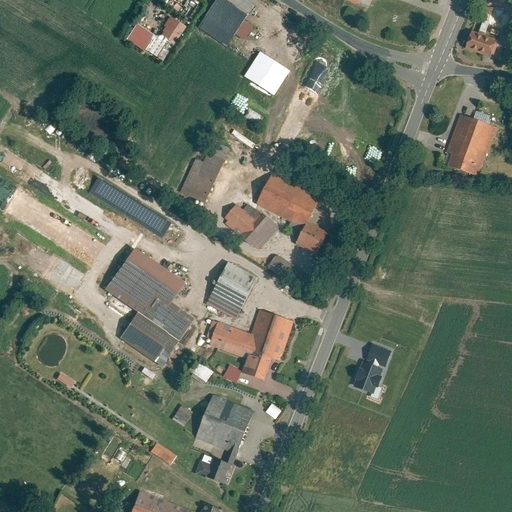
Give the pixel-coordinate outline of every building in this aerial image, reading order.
[(252,7),(240,0),(216,0),(199,27),(227,45),(252,7)] [(348,8),(343,18),(353,23),(359,13),(348,8)] [(176,44),(186,29),(171,19),(161,34),(176,44)] [(157,37),(139,26),(130,42),(147,53),(157,37)] [(497,41),(470,32),(464,51),(491,60),(497,41)] [(305,126),(311,112),(307,112),(307,105),(321,76),(310,71),(292,110),(299,113),(278,113),(305,126)] [(496,131),(459,118),(440,170),(477,183),(496,131)] [(210,141),(202,162),(192,158),(179,193),(205,203),(227,148),(210,141)] [(322,199),(273,173),(256,204),(298,225),(299,223),(307,227),(296,245),(317,258),(329,233),(310,223),(322,199)] [(160,238),(169,223),(96,178),(87,192),(160,238)] [(79,201),(74,213),(87,218),(93,203),(84,199),(83,203),(79,201)] [(281,227),(248,204),(244,210),(237,205),(225,219),(228,221),(226,225),(247,243),(262,249),(281,227)] [(184,286),(133,252),(104,295),(137,317),(119,343),(161,371),(193,323),(170,308),(184,286)] [(257,282),(227,267),(206,308),(236,323),(257,282)] [(294,325),(258,312),(250,336),(217,325),(209,349),(247,363),(242,377),(264,385),(271,366),(279,369),(294,325)] [(381,377),(379,377),(382,369),(363,362),(360,369),(358,369),(354,379),(356,379),(354,386),(373,394),(376,387),(377,387),(381,377)] [(191,374),(206,383),(213,372),(198,363),(191,374)] [(222,378),(235,383),(240,371),(227,365),(222,378)] [(68,388),(72,382),(58,374),(54,380),(68,388)] [(194,477),(224,489),(253,415),(213,399),(195,444),(228,457),(224,467),(213,463),(211,469),(199,464),(194,477)] [(274,420),(280,412),(270,404),(264,412),(274,420)] [(183,426),(191,412),(179,406),(172,420),(183,426)] [(153,443),(148,453),(170,463),(174,454),(153,443)] [(189,511),(139,495),(132,511),(189,511)]
